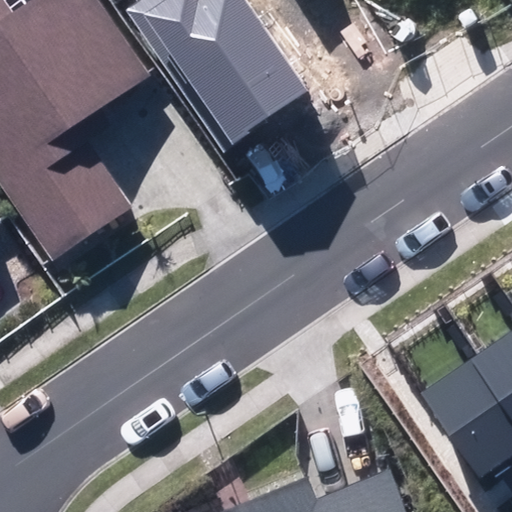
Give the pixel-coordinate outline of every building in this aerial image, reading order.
[(0,0),(0,182),(51,255),(133,198),(87,131),(81,120),(158,64),(114,0),(0,0)] [(144,0),(135,7),(230,144),(308,90),(245,0),(199,0),(197,2),(196,0),(144,0)] [(511,329),(477,354),(511,406),(511,329)] [(420,393),(478,480),(511,457),(511,406),(477,354),(420,393)] [(413,511),(392,460),(325,488),(315,465),(201,511),(413,511)]
